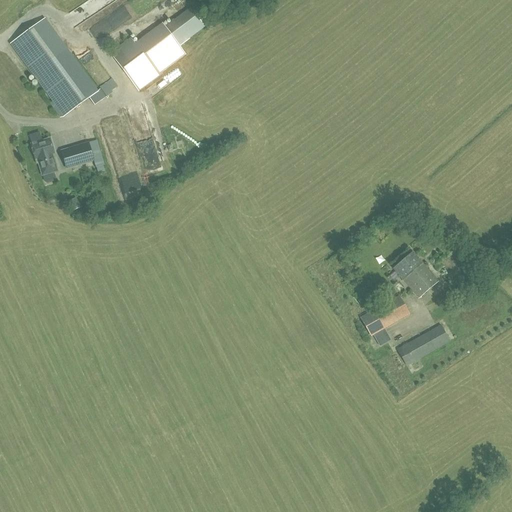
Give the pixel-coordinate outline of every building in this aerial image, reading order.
[(202,15),(176,31),(184,44),(210,28),(202,15)] [(10,45),(64,117),(90,98),(95,105),(107,97),(101,88),(98,90),(45,19),(10,45)] [(163,23),(135,43),(157,73),(159,76),(187,54),(180,45),(165,26),(163,23)] [(131,38),(112,53),(138,87),(157,73),(135,43),(131,38)] [(145,103),(132,107),(134,116),(148,113),(145,103)] [(49,139),(32,144),(36,159),(38,159),(43,176),(57,171),(52,154),(54,154),(49,139)] [(95,143),(98,157),(104,156),(100,141),(95,143)] [(89,143),(62,151),(67,169),(94,161),(89,143)] [(76,198),(66,203),(71,213),(81,208),(76,198)] [(419,298),(439,282),(413,252),(394,269),(419,298)] [(400,296),(361,318),(371,336),(409,314),(400,296)] [(407,366),(450,341),(441,325),(398,350),(407,366)]
